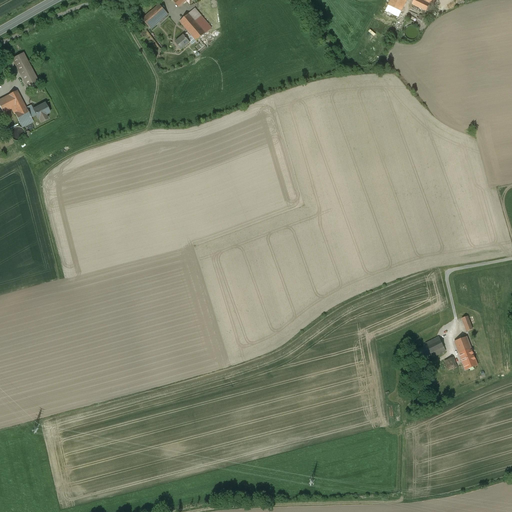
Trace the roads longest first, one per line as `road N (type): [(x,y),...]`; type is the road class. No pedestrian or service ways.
road 1 (track): [(125,0),(128,25),(157,80),(149,131),(42,173),(64,278)]
road 2 (track): [(194,511),(399,501),(411,383)]
